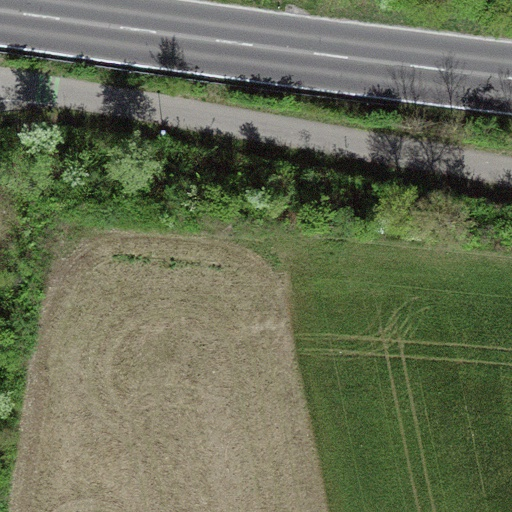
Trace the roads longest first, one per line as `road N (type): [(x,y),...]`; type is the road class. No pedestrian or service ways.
road 1 (track): [(511,180),(0,101)]
road 2 (secondary): [(511,77),(0,8)]
